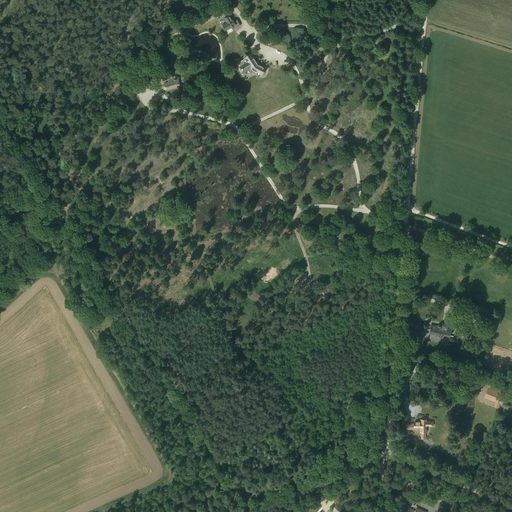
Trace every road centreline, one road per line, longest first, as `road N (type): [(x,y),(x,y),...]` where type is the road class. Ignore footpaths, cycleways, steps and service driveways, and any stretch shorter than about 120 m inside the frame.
road 1 (track): [(248,511),(0,116)]
road 2 (track): [(386,454),(426,0)]
road 3 (track): [(155,109),(154,125),(182,163),(196,245),(235,344),(252,347),(377,296)]
road 4 (track): [(194,237),(133,243),(128,212),(64,165),(62,124),(0,27)]
road 5 (unclassified): [(511,506),(398,456),(364,464)]
road 6 (track): [(100,196),(239,130)]
road 7 (track): [(110,52),(148,28),(199,24),(234,7)]
road 8 (track): [(31,0),(101,113)]
